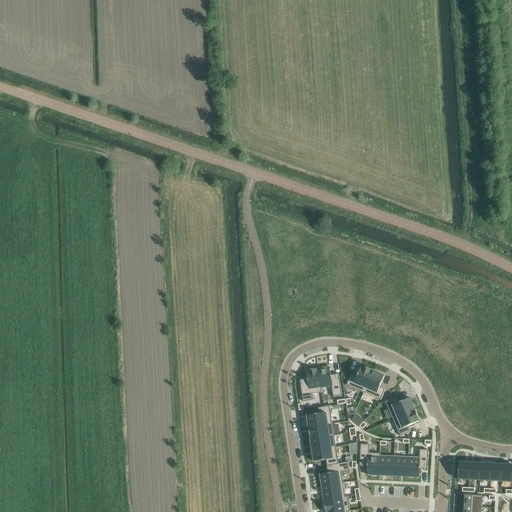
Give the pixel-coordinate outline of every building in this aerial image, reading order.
[(351,374),(346,385),(364,393),(373,370),(361,366),(357,377),(351,374)] [(330,367),(318,369),(322,393),(321,388),(332,386),(333,397),(342,396),(339,374),(331,375),(330,367)] [(307,379),(300,380),(303,402),(312,400),(311,394),(322,393),(318,369),(306,371),(307,379)] [(373,370),(364,393),(381,400),(385,389),(380,387),(385,375),(373,370)] [(396,397),(385,402),(393,419),(415,410),(410,398),(398,403),(396,397)] [(319,414),(307,416),(308,428),(332,424),(330,406),(318,408),(319,414)] [(415,410),(393,419),(400,436),(411,432),(409,426),(420,421),(415,410)] [(332,424),(308,428),(310,439),(334,435),(332,424)] [(334,435),(310,439),(312,450),(336,446),(334,435)] [(360,444),(359,466),(367,467),(367,475),(379,476),(380,454),(369,453),(369,445),(360,444)] [(336,446),(312,450),(314,462),(326,460),(327,465),(338,464),(336,446)] [(408,457),(407,477),(419,478),(420,469),(428,470),(429,450),(420,450),(419,458),(408,457)] [(380,454),(379,476),(393,476),(394,457),(380,456),(380,454)] [(394,457),(393,476),(407,477),(408,457),(394,457)] [(328,473),(320,474),(321,486),(343,483),(341,472),(350,471),(349,463),(348,462),(346,463),(338,464),(327,465),(328,473)] [(459,462),(458,479),(469,480),(470,463),(459,462)] [(470,463),(469,480),(480,481),(481,463),(470,463)] [(481,463),(480,481),(490,481),(491,464),(481,463)] [(491,464),(490,481),(501,482),(502,464),(491,464)] [(511,464),(502,464),(501,482),(511,482),(511,464)] [(343,483),(321,486),(324,500),(348,497),(348,496),(345,497),(343,483)] [(457,495),(456,506),(482,507),(482,496),(457,495)] [(348,497),(324,500),(325,511),(343,511),(350,511),(348,497)]
